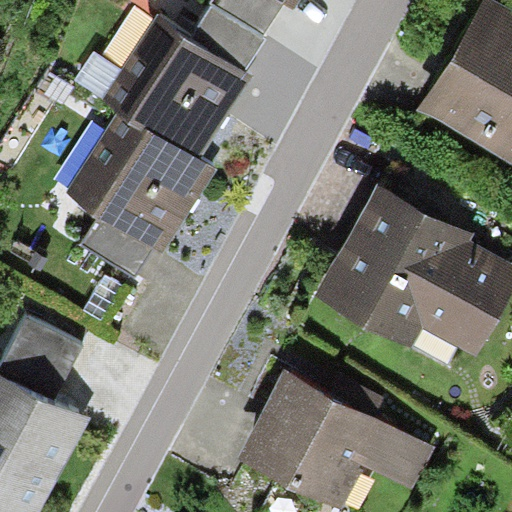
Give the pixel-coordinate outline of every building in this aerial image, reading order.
[(211,0),(207,8),(260,40),(279,8),(292,16),(302,0),(211,0)] [(260,40),(207,8),(187,39),(157,20),(102,109),(115,117),(199,169),(252,84),(238,75),(260,40)] [(511,29),(475,8),(417,109),(511,163),(511,29)] [(199,169),(115,117),(61,204),(91,223),(75,248),(127,281),(144,254),(156,262),(210,176),(199,169)] [(480,241),(376,192),(320,308),(414,353),(426,329),(480,354),(511,288),(511,274),(473,256),(480,241)] [(81,335),(26,306),(0,356),(0,511),(33,511),(87,411),(51,392),(81,335)] [(431,447),(286,375),(236,475),(311,511),(335,511),(358,466),(409,491),(431,447)]
